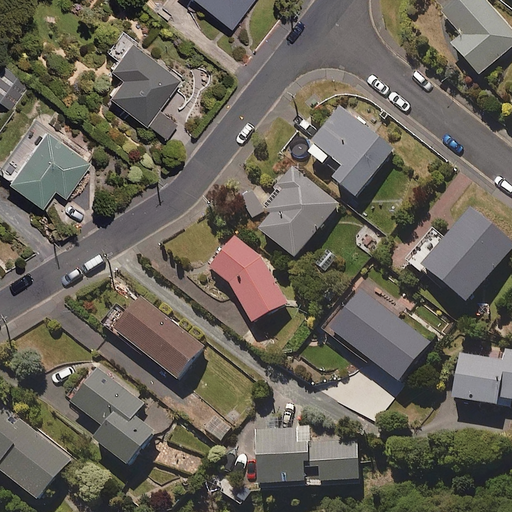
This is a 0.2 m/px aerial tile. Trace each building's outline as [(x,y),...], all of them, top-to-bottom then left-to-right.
[(191,0),(230,30),(253,0),(191,0)] [(511,54),(511,30),(483,0),(467,0),(445,21),(466,43),(455,53),(483,82),(511,54)] [(180,83),(122,34),(106,53),(117,63),(109,72),(121,83),(108,98),(144,129),(147,125),(165,140),(177,126),(157,110),(180,83)] [(0,72),(0,105),(9,112),(27,87),(3,69),(0,72)] [(396,155),(343,116),(310,160),(326,172),(332,165),(347,176),(337,189),(359,205),(396,155)] [(58,139),(35,121),(16,145),(0,165),(0,179),(39,210),(54,192),(63,199),(93,161),(61,135),(58,139)] [(341,210),(294,173),(278,194),(285,198),(270,217),(275,221),(262,238),(298,266),(341,210)] [(267,214),(252,193),(240,202),(255,222),(267,214)] [(511,261),(511,245),(472,215),(424,276),(471,313),(511,261)] [(271,271),(237,241),(220,260),(221,261),(210,272),(233,292),(256,331),(294,308),(271,271)] [(435,351),(365,295),(332,336),(403,392),(435,351)] [(208,353),(144,303),(129,321),(119,313),(107,329),(181,388),(208,353)] [(511,353),(508,353),(506,366),(464,360),(456,407),(501,414),(502,406),(511,407),(511,353)] [(146,410),(101,374),(73,409),(107,435),(97,448),(131,475),(158,440),(136,423),(146,410)] [(13,416),(0,406),(0,477),(41,509),(76,465),(13,416)] [(327,443),(326,434),(260,437),(262,496),(309,494),(309,476),(323,476),(324,491),(362,489),(360,441),(327,443)]
